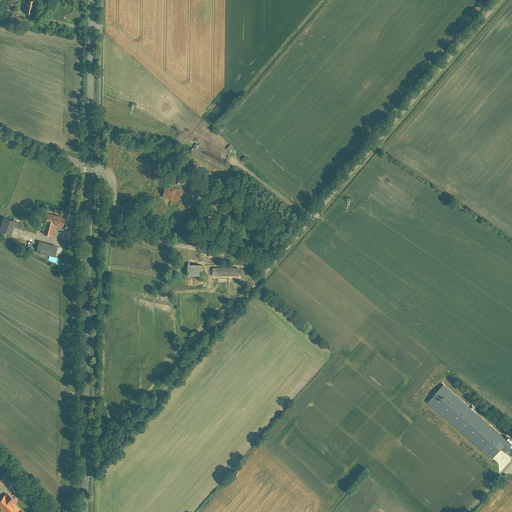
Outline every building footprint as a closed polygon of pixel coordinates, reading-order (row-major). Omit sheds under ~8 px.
[(35,0),(26,0),(24,12),(34,13),(35,0)] [(230,164),(193,147),(188,157),(225,175),(230,164)] [(187,192),(194,194),(197,184),(190,182),(187,192)] [(182,189),(166,184),(162,197),(178,202),(182,189)] [(34,213),(26,211),(23,223),(21,229),(21,231),(36,235),(38,228),(31,226),(34,213)] [(65,216),(47,211),(41,233),(52,236),(55,224),(63,226),(65,216)] [(17,221),(4,215),(0,224),(0,229),(11,234),(15,226),(17,221)] [(23,223),(17,221),(15,226),(21,229),(23,223)] [(58,245),(39,240),(36,251),(55,256),(58,245)] [(202,263),(188,263),(188,274),(202,275),(202,263)] [(239,275),(239,267),(213,266),(213,275),(239,275)] [(511,443),(444,384),(429,401),(492,458),(501,448),(505,452),(511,444),(511,443)] [(0,488),(12,473),(5,467),(0,473),(0,488)] [(17,501),(7,491),(0,498),(0,507),(2,509),(0,511),(16,511),(20,508),(14,503),(17,501)]
